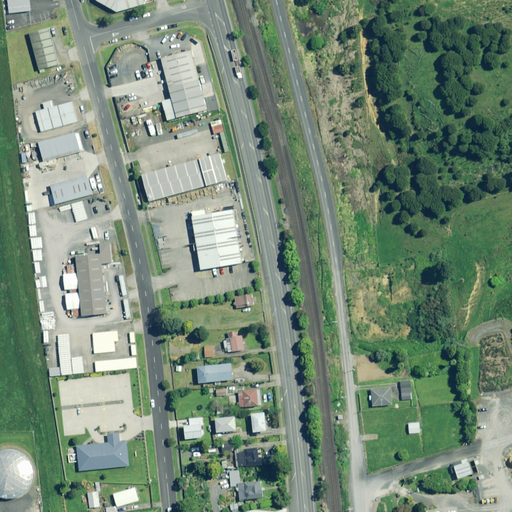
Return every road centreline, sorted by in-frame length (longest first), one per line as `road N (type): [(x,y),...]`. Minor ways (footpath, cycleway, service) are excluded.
road 1 (secondary): [(305,511),(278,279),(215,3)]
road 2 (unclassified): [(364,480),(324,159),(279,0)]
road 3 (residential): [(170,511),(144,285),(81,39)]
road 4 (residential): [(81,39),(215,3)]
road 5 (unclassified): [(489,443),(364,480)]
